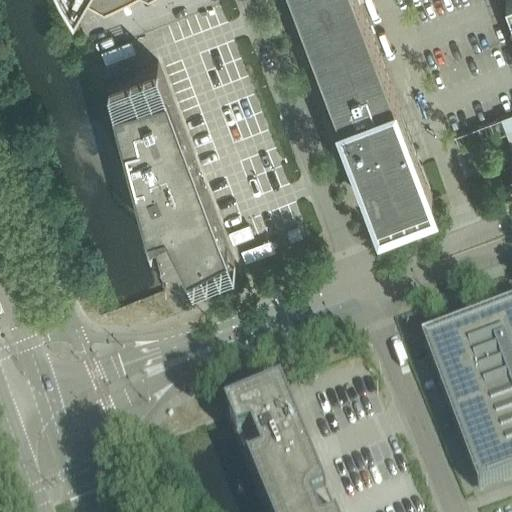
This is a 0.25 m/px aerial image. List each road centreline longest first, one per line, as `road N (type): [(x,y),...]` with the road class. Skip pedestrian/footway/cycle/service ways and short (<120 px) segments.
road 1 (unclassified): [(364,290),(252,0)]
road 2 (unclassified): [(364,290),(454,511)]
road 3 (unclassified): [(193,352),(364,290)]
road 4 (unclassified): [(59,425),(133,397),(193,352)]
road 5 (unclassified): [(193,352),(44,387)]
road 6 (unclassified): [(511,223),(386,282)]
road 7 (unclassified): [(386,282),(511,250)]
